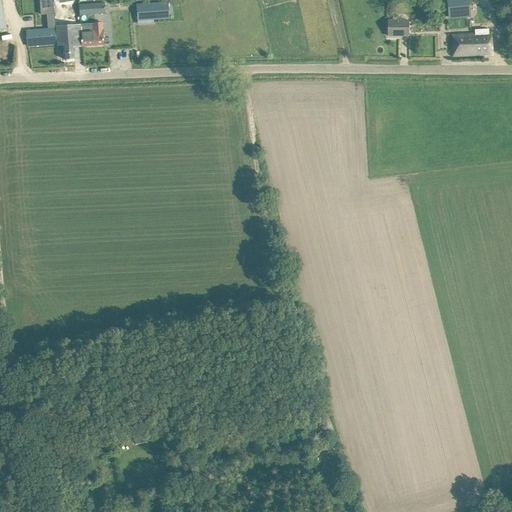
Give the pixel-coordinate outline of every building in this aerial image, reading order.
[(470,13),(468,0),(448,0),(450,15),(470,13)] [(167,3),(167,2),(137,5),(137,9),(138,21),(154,20),(169,19),(167,3)] [(105,13),(104,3),(79,5),(80,15),(94,14),(105,13)] [(388,21),(388,25),(388,35),(408,35),(408,21),(388,21)] [(102,23),(81,24),(81,27),(83,46),(104,45),(103,35),(102,23)] [(81,27),(81,24),(81,27),(55,29),(56,44),(62,44),(64,59),(75,59),(74,46),(81,46),(83,46),(81,27)] [(482,34),(474,35),(475,55),(492,54),(492,44),(491,34),(489,34),(489,28),(482,29),(482,34)] [(56,44),(55,29),(27,31),(28,46),(56,44)] [(474,35),(451,36),(452,56),(475,55),(474,35)]
